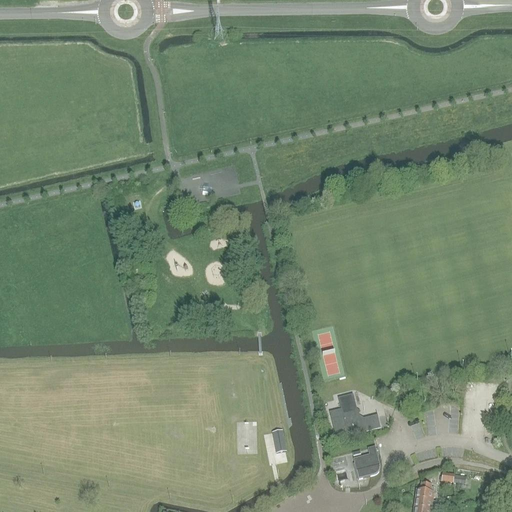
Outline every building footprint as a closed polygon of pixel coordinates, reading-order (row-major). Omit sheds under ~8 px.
[(329,414),(336,441),(362,434),(380,430),(381,430),(378,421),(377,415),(376,415),(377,417),(364,420),(362,420),(363,422),(359,423),(358,416),(360,413),(356,411),(353,396),(338,399),(341,411),(329,414)] [(286,452),(284,438),(283,431),(272,433),(275,453),(286,452)] [(380,468),(376,454),(375,448),(367,450),(369,456),(353,460),(356,473),(358,481),(376,476),(377,475),(379,474),(379,472),(380,470),(380,468)] [(455,476),(442,474),(441,483),(453,485),(454,484),(455,477),(455,476)] [(455,477),(454,484),(465,486),(466,478),(455,477)] [(415,501),(432,503),(434,494),(433,493),(433,490),(431,489),(431,486),(421,484),(420,492),(416,491),(415,501)] [(432,503),(415,501),(414,510),(430,511),(432,507),(439,508),(440,504),(432,503)]
